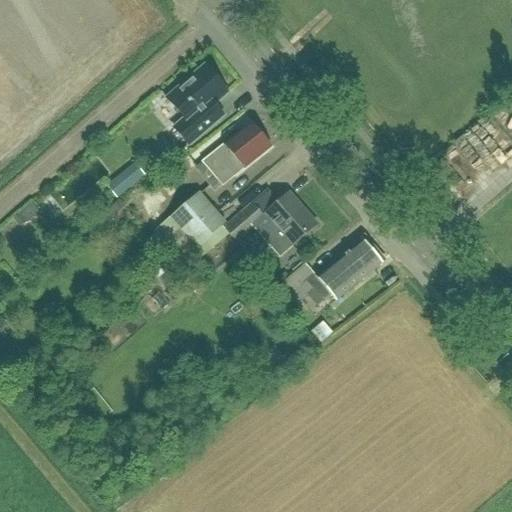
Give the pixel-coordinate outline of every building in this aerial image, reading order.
[(221,117),(212,106),(226,94),(203,67),(166,99),(183,120),(173,129),(188,146),(221,117)] [(219,189),(268,149),(248,124),(199,164),(219,189)] [(273,226),(257,239),(276,261),(285,252),(291,247),(315,226),(288,194),(278,202),(264,215),(266,218),(273,226)] [(197,195),(169,219),(182,235),(210,210),(197,195)] [(236,245),(263,220),(249,205),(222,229),(236,245)] [(195,250),(223,225),(210,210),(182,235),(195,250)] [(305,266),(285,283),(301,302),(313,292),(322,302),(330,296),(335,303),(380,265),(382,264),(360,239),(359,240),(314,277),(305,266)] [(1,314),(0,314),(0,330),(9,325),(1,314)]
